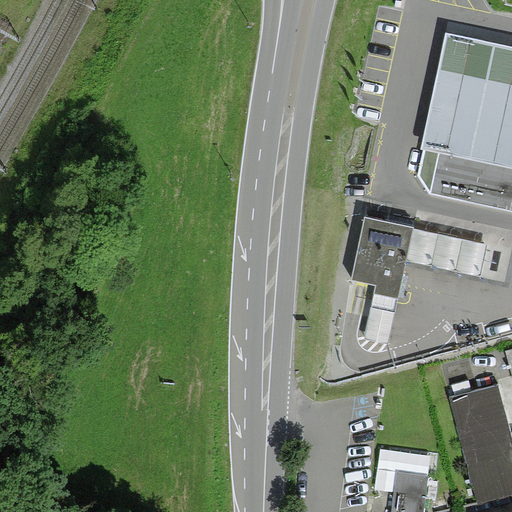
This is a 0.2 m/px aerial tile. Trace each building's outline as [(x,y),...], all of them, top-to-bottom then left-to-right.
[(511,39),(445,25),(437,64),(511,79),(511,39)] [(511,79),(437,64),(422,140),(426,141),(511,159),(511,79)] [(511,159),(426,141),(419,169),(431,189),(511,208),(511,159)] [(490,238),(364,212),(352,272),(375,277),(364,332),(389,337),(400,285),(406,257),(482,273),(490,238)] [(499,385),(454,396),(480,501),(511,492),(511,435),(504,404),(499,385)] [(424,511),(429,473),(398,469),(393,500),(391,511),(424,511)]
